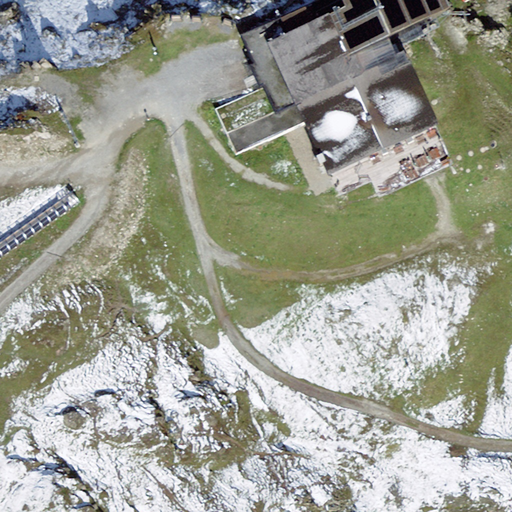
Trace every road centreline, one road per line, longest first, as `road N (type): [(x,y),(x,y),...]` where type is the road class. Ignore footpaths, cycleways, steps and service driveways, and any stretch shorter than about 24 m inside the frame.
road 1 (track): [(160,94),(232,347),(289,383),(511,446)]
road 2 (track): [(203,246),(266,277),(335,276),(381,262),(432,243),(446,224),(437,173)]
road 3 (track): [(0,177),(92,159),(124,112),(160,94)]
road 4 (track): [(92,159),(92,196),(79,224),(0,304)]
